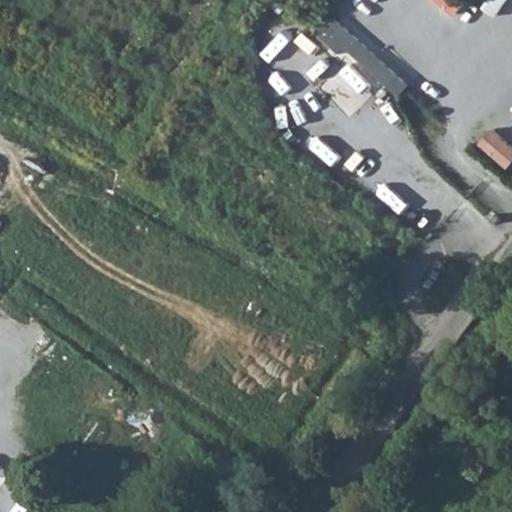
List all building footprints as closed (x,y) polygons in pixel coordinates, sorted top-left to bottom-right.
[(441,0),(461,13),(468,0),(441,0)] [(502,15),(509,0),(491,0),(487,7),(502,15)] [(344,70),(374,101),(390,85),(400,96),(414,83),(343,11),(324,29),(355,60),(344,70)] [(55,381),(76,350),(64,342),(43,373),(55,381)] [(85,361),(66,383),(91,405),(110,383),(85,361)] [(0,493),(14,469),(0,460),(0,493)]
